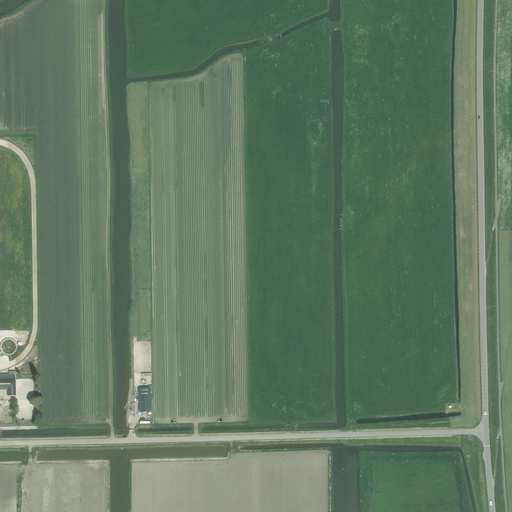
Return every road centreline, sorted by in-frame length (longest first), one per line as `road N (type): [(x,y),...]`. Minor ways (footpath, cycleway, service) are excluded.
road 1 (unclassified): [(0,443),(485,432)]
road 2 (tertiary): [(485,432),(480,0)]
